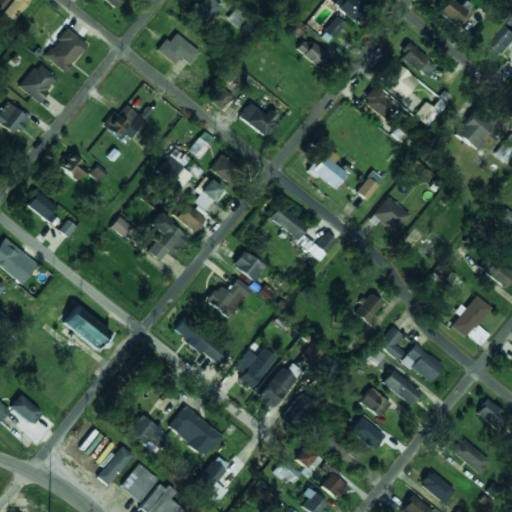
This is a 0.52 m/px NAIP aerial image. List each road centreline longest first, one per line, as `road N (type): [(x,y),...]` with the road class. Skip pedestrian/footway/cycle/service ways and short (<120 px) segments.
road 1 (residential): [(0,509),(410,0)]
road 2 (residential): [(511,399),(436,332),(385,256),(62,0)]
road 3 (residential): [(282,445),(0,215)]
road 4 (residential): [(0,199),(160,0)]
road 5 (residential): [(364,511),(511,329)]
road 6 (residential): [(511,102),(390,0)]
